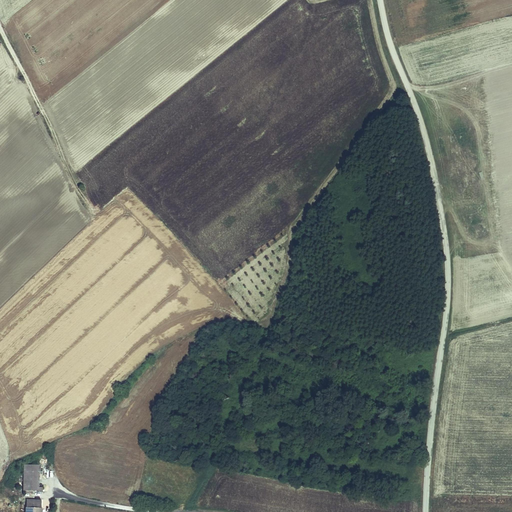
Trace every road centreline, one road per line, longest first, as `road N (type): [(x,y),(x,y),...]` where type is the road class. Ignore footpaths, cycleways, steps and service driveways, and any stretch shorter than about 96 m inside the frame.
road 1 (tertiary): [(380,0),(426,138),(448,260),(425,511)]
road 2 (track): [(232,317),(197,261),(133,196),(86,212),(0,26)]
road 3 (track): [(294,0),(197,82),(322,178)]
